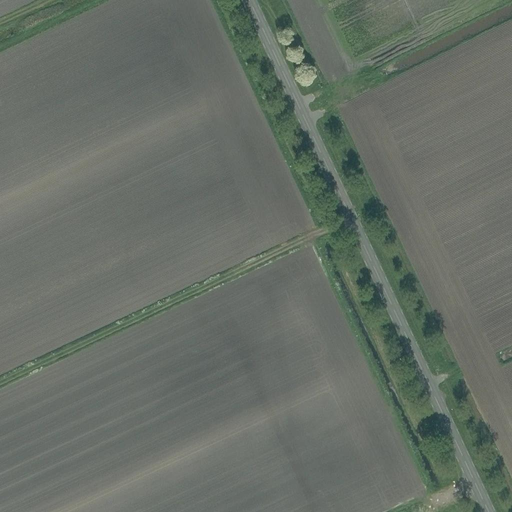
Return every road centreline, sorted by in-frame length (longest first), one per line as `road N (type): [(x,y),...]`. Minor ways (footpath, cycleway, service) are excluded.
road 1 (primary): [(489,511),(247,0)]
road 2 (track): [(0,380),(350,218)]
